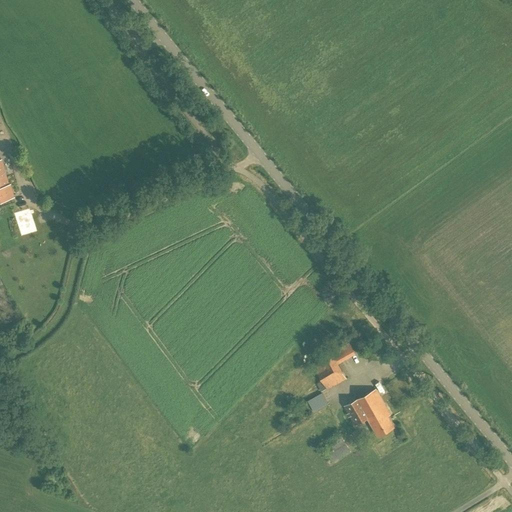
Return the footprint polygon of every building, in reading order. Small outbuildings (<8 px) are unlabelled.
[(0,200),(14,196),(10,183),(8,184),(1,159),(0,159),(0,200)] [(332,353),(313,364),(322,381),(317,384),(321,391),(326,388),(327,389),(347,378),(342,372),(343,371),(338,363),(355,353),(349,343),(332,353)] [(357,399),(368,418),(378,436),(394,427),(388,416),(391,414),(383,400),(376,388),(357,399)] [(322,393),(308,401),(314,412),(328,404),(322,393)] [(355,425),(368,418),(357,399),(344,406),(355,425)] [(323,447),(333,462),(350,451),(341,436),(323,447)]
